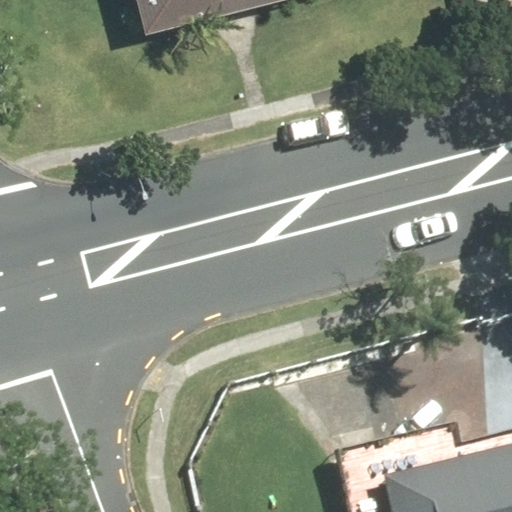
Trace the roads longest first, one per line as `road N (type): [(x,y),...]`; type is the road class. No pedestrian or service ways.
road 1 (secondary): [(15,292),(511,168)]
road 2 (residential): [(95,511),(15,292)]
